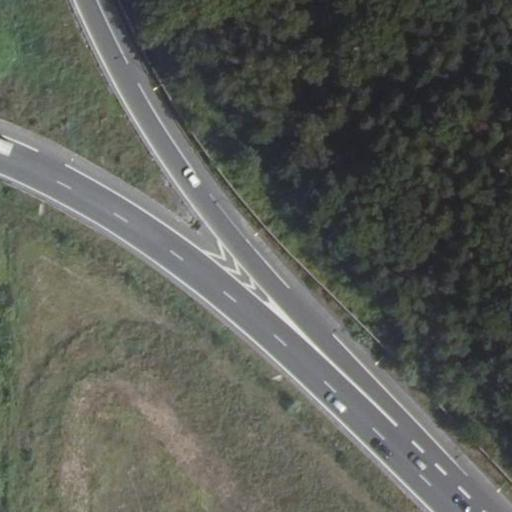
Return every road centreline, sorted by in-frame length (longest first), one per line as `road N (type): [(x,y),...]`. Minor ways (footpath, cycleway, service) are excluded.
road 1 (motorway): [(316,372),(290,304),(159,139),(83,0)]
road 2 (motorway): [(316,372),(119,214),(0,155)]
road 3 (motorway): [(461,511),(316,372)]
